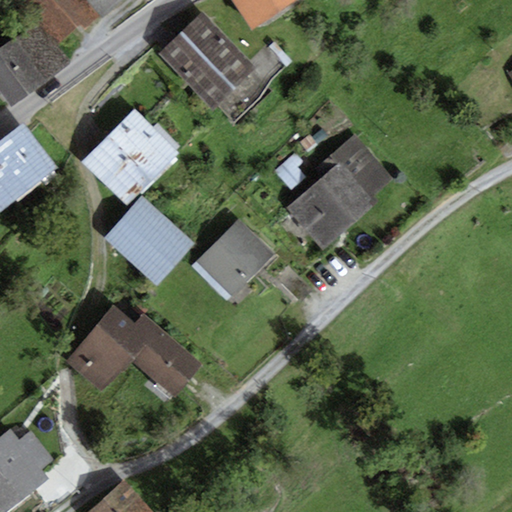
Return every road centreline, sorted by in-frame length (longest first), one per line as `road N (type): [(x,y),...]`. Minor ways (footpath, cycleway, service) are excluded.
road 1 (residential): [(511,170),(437,222),(234,412),(72,511)]
road 2 (tertiary): [(172,0),(0,130)]
